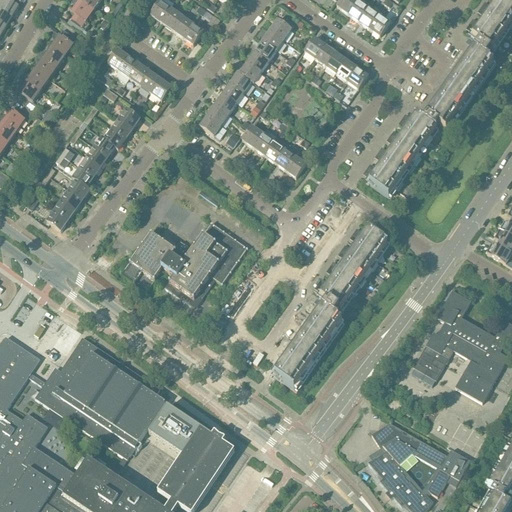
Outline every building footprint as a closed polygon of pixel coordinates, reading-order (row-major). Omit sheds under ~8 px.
[(19,9),(4,0),(1,0),(0,3),(0,11),(13,19),(19,9)] [(102,3),(97,0),(75,0),(75,1),(94,14),(102,3)] [(354,0),(343,0),(337,9),(348,17),(358,3),(354,0)] [(370,187),(389,201),(390,200),(389,200),(436,134),(437,133),(436,133),(439,129),(448,135),(496,67),(487,61),(491,55),(492,55),(492,54),(511,25),(511,0),(502,0),(474,41),(473,41),(473,42),(474,42),(469,48),(473,51),(427,116),(425,118),(422,116),(419,120),(418,120),(417,120),(418,121),(371,187),(370,187)] [(71,15),(75,18),(71,23),(74,25),(85,33),(90,27),(87,25),(94,14),(75,1),(73,4),(77,6),(71,15)] [(161,25),(172,11),(161,3),(150,18),(161,25)] [(358,3),(348,17),(359,25),(369,10),(358,3)] [(114,12),(118,14),(123,7),(120,4),(114,12)] [(490,8),(485,4),(481,9),(487,13),(490,8)] [(483,18),(487,13),(481,9),(478,14),(483,18)] [(369,10),(359,25),(369,32),(379,18),(369,10)] [(13,19),(0,11),(0,25),(6,30),(13,19)] [(172,33),(182,18),(172,11),(161,25),(172,33)] [(110,18),(113,20),(118,14),(114,12),(110,18)] [(183,40),(193,26),(182,18),(172,33),(183,40)] [(210,24),(209,24),(215,29),(220,23),(215,19),(214,19),(213,18),(210,24)] [(379,18),(369,32),(380,40),(390,25),(379,18)] [(473,21),(469,26),(475,30),(479,25),(473,21)] [(104,22),(101,27),(105,30),(109,26),(104,22)] [(270,33),(284,44),(292,33),(278,23),(270,33)] [(285,28),(292,33),(294,29),(287,24),(285,28)] [(193,26),(183,40),(193,48),(204,34),(193,26)] [(472,35),(475,30),(469,26),(466,31),(472,35)] [(50,49),(66,60),(74,48),(77,51),(81,45),(62,32),(59,37),(55,34),(52,38),(56,41),(50,49)] [(262,44),(277,54),(284,44),(270,33),(262,44)] [(315,63),(326,49),(315,41),(304,55),(315,63)] [(255,55),(269,65),(277,54),(262,44),(255,55)] [(66,60),(50,49),(45,57),(41,54),(38,58),(58,72),(66,60)] [(326,71),(336,56),(326,49),(315,63),(326,71)] [(118,52),(108,67),(119,75),(129,60),(118,52)] [(247,65),(262,76),(269,65),(255,55),(247,65)] [(337,78),(347,64),(336,56),(326,71),(337,78)] [(58,72),(38,58),(36,61),(40,64),(34,72),(49,83),(58,72)] [(130,82),(140,67),(129,60),(119,75),(130,82)] [(347,86),(358,71),(347,64),(337,78),(347,86)] [(262,76),(247,65),(240,76),(254,87),(262,76)] [(140,90),(150,75),(140,67),(130,82),(140,90)] [(358,93),(368,79),(358,71),(347,86),(358,93)] [(49,83),(34,72),(29,80),(24,77),(22,80),(41,94),(49,83)] [(70,80),(73,83),(79,76),(75,73),(70,80)] [(151,97),(161,82),(150,75),(140,90),(151,97)] [(254,87),(240,76),(238,75),(230,86),(245,96),(252,86),(254,87)] [(24,107),(36,116),(40,110),(34,105),(41,94),(22,80),(20,83),(24,86),(18,95),(28,102),(24,107)] [(73,83),(70,80),(65,87),(69,89),(73,83)] [(161,82),(151,97),(162,105),(172,90),(161,82)] [(245,96),(230,86),(223,97),(237,107),(245,96)] [(118,99),(107,92),(103,97),(114,105),(118,99)] [(58,105),(58,104),(63,98),(59,96),(54,103),(58,105)] [(237,107),(223,97),(215,107),(230,118),(237,107)] [(102,100),(99,104),(104,107),(108,101),(103,98),(102,100)] [(36,116),(24,107),(21,112),(32,121),(36,116)] [(230,118),(215,107),(208,118),(222,128),(230,118)] [(98,113),(94,110),(89,117),(93,120),(98,113)] [(32,121),(21,112),(17,117),(10,112),(4,121),(0,118),(0,123),(17,135),(25,124),(28,126),(32,121)] [(118,122),(133,133),(140,122),(126,112),(118,122)] [(93,120),(89,117),(84,124),(88,127),(93,120)] [(411,120),(406,117),(402,122),(407,125),(411,120)] [(222,128),(208,118),(200,129),(214,139),(222,128)] [(133,133),(118,122),(111,133),(125,143),(133,133)] [(404,130),(407,125),(402,122),(398,127),(404,130)] [(17,135),(0,123),(0,140),(9,147),(17,135)] [(253,129),(242,143),(253,151),(263,136),(253,129)] [(75,138),(79,140),(84,133),(80,130),(75,138)] [(125,143),(111,133),(104,142),(101,139),(100,141),(101,141),(102,141),(104,142),(105,143),(105,144),(115,151),(118,153),(125,143)] [(399,137),(394,133),(390,138),(396,142),(399,137)] [(263,136),(253,151),(264,158),(274,144),(263,136)] [(70,144),(74,147),(79,140),(75,138),(70,144)] [(234,138),(228,146),(234,150),(240,142),(234,138)] [(392,147),(396,142),(390,138),(387,143),(392,147)] [(9,147),(0,140),(0,157),(1,158),(9,147)] [(274,144),(264,158),(275,166),(285,151),(285,152),(288,147),(277,140),(274,144)] [(105,143),(104,142),(102,141),(101,141),(100,141),(93,151),(104,158),(108,161),(115,151),(105,144),(105,143)] [(22,156),(26,158),(30,151),(27,149),(22,156)] [(388,154),(382,150),(378,155),(384,159),(388,154)] [(61,158),(64,161),(70,153),(66,151),(61,158)] [(108,161),(104,158),(93,151),(86,161),(101,171),(108,161)] [(285,173),(295,159),(285,152),(285,151),(275,166),(285,173)] [(380,164),(384,159),(378,155),(375,160),(380,164)] [(17,162),(21,165),(26,158),(22,156),(17,162)] [(0,190),(2,191),(10,180),(0,173),(0,159),(1,158),(0,157),(0,190)] [(64,161),(61,158),(56,165),(60,167),(64,161)] [(295,159),(285,173),(296,181),(306,166),(295,159)] [(101,171),(86,161),(79,171),(94,181),(101,171)] [(370,166),(367,171),(372,175),(376,170),(370,166)] [(47,178),(50,181),(55,174),(52,171),(47,178)] [(94,181),(79,171),(71,181),(75,184),(76,184),(86,192),(87,191),(94,181)] [(369,180),(372,175),(367,171),(363,176),(363,177),(369,180)] [(50,181),(47,178),(42,185),(45,188),(50,181)] [(68,193),(82,204),(90,193),(87,191),(86,192),(76,184),(75,184),(68,193)] [(32,198),(36,201),(41,194),(37,191),(32,198)] [(82,204),(68,193),(61,203),(75,214),(82,204)] [(36,201),(32,198),(25,209),(32,213),(39,203),(36,201)] [(75,214),(61,203),(54,213),(68,224),(75,214)] [(68,224),(54,213),(46,224),(61,234),(68,224)] [(511,225),(509,228),(505,225),(500,234),(511,240),(511,225)] [(123,277),(121,277),(122,279),(123,279),(145,295),(145,296),(147,296),(147,295),(163,272),(173,279),(165,291),(172,296),(195,312),(216,283),(221,287),(221,288),(223,288),(223,287),(247,253),(248,252),(248,251),(246,251),(213,227),(212,226),(211,226),(211,227),(192,253),(181,245),(175,253),(152,237),(152,236),(150,236),(151,238),(123,277)] [(357,231),(353,236),(359,240),(362,235),(357,231)] [(369,234),(369,235),(322,301),(321,302),(322,302),(318,308),(324,312),(323,313),(324,313),(277,380),(276,380),(297,395),(345,327),(336,321),(340,315),(341,315),(341,314),(387,248),(388,248),(388,247),(369,234)] [(498,248),(511,255),(511,240),(500,234),(495,242),(499,245),(498,248)] [(355,245),(359,240),(353,236),(350,241),(355,245)] [(351,251),(345,248),(342,253),(347,256),(351,251)] [(511,255),(498,248),(496,250),(492,248),(487,257),(507,268),(510,262),(511,262),(511,255)] [(344,262),(347,256),(342,253),(338,258),(344,262)] [(99,256),(96,260),(106,268),(109,263),(99,256)] [(333,264),(330,269),(335,273),(339,268),(333,264)] [(332,278),(335,273),(330,269),(326,274),(332,278)] [(477,273),(480,285),(487,283),(485,278),(484,271),(477,273)] [(485,278),(487,283),(488,289),(495,288),(493,282),(492,276),(485,278)] [(327,285),(321,281),(318,286),(323,290),(327,285)] [(493,282),(495,288),(496,294),(503,292),(501,287),(500,281),(493,282)] [(501,287),(503,292),(504,298),(511,297),(510,291),(508,285),(501,287)] [(320,295),(323,290),(318,286),(314,291),(320,295)] [(414,372),(411,377),(432,389),(435,384),(436,384),(437,384),(436,383),(445,367),(446,367),(446,366),(448,362),(449,362),(454,354),(457,356),(470,363),(471,364),(465,375),(455,391),(482,406),(493,388),(493,387),(508,361),(500,356),(507,344),(511,347),(511,345),(511,328),(504,324),(495,341),(462,322),(471,305),(452,294),(437,321),(445,326),(438,338),(434,336),(426,349),(426,350),(424,355),(423,354),(423,355),(414,371),(414,372)] [(41,327),(34,338),(39,341),(45,330),(41,327)] [(66,354),(74,341),(69,338),(61,350),(66,354)] [(0,511),(41,511),(50,500),(58,505),(62,499),(64,500),(66,496),(57,490),(68,473),(39,453),(34,450),(35,449),(48,431),(27,417),(23,423),(7,413),(28,380),(31,376),(40,363),(6,340),(0,349),(0,511)] [(31,376),(28,380),(31,382),(42,389),(42,391),(41,392),(39,395),(35,401),(73,427),(123,460),(127,463),(164,407),(165,406),(161,403),(155,399),(157,397),(160,392),(122,367),(117,364),(96,350),(93,348),(83,341),(75,352),(61,374),(58,377),(53,374),(46,384),(45,385),(31,376)] [(50,500),(41,511),(176,511),(179,509),(183,511),(196,511),(235,454),(234,453),(228,449),(223,446),(226,443),(223,441),(221,440),(220,440),(219,439),(217,437),(215,435),(212,439),(201,431),(199,430),(194,427),(171,412),(167,409),(149,437),(181,458),(182,459),(158,495),(171,504),(165,511),(162,511),(116,480),(127,463),(123,460),(112,478),(88,462),(77,479),(68,473),(57,490),(66,496),(64,500),(62,499),(58,505),(50,500)] [(380,451),(380,452),(383,450),(387,454),(372,464),(368,466),(383,482),(380,484),(388,494),(385,496),(391,502),(394,500),(402,509),(405,507),(409,511),(427,511),(433,505),(426,498),(430,495),(431,496),(437,500),(446,484),(450,478),(459,484),(471,464),(470,464),(451,453),(451,454),(448,459),(390,426),(372,438),(380,451)] [(508,511),(511,508),(511,499),(511,498),(511,499),(508,497),(511,490),(511,442),(511,441),(485,486),(495,492),(492,496),(491,496),(491,497),(492,497),(482,511),(508,511)]
